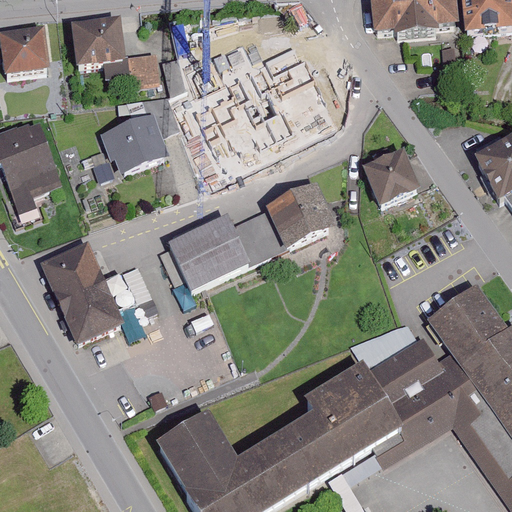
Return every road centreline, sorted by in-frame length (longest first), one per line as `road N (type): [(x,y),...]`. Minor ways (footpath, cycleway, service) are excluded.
road 1 (residential): [(377,81),(359,130),(318,163),(8,285)]
road 2 (tertiary): [(8,285),(141,511)]
road 3 (residential): [(511,270),(377,81)]
